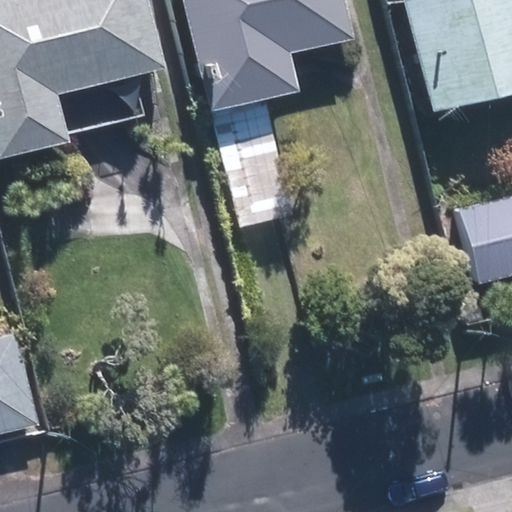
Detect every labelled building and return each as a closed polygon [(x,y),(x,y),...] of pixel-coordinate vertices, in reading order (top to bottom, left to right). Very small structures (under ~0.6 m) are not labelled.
[(0,0),(0,146),(61,130),(50,86),(158,58),(142,0),(0,0)] [(180,0),(204,104),(294,84),(286,45),(347,31),(339,0),(180,0)] [(511,77),(511,0),(398,0),(426,101),(511,77)] [(274,143),(220,155),(234,226),(289,215),(274,143)] [(511,190),(458,207),(478,276),(511,265),(511,190)] [(0,426),(33,419),(12,330),(0,332),(0,426)]
